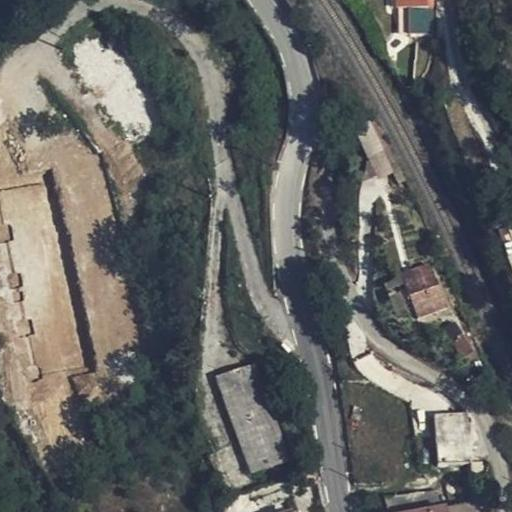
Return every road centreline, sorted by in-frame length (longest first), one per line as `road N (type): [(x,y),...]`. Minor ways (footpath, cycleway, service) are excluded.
road 1 (unknown): [(287,265),(260,261),(246,247),(208,70),(175,22),(112,0),(81,13),(33,53),(27,73),(36,124)]
road 2 (unclassified): [(302,129),(328,149),(327,190),(346,293),(399,361),(470,392),(489,427),(505,511)]
road 3 (tertiary): [(340,511),(287,265),(302,129)]
road 4 (unknown): [(511,171),(457,83),(447,36)]
road 5 (tertiary): [(302,129),(297,61),(259,0)]
